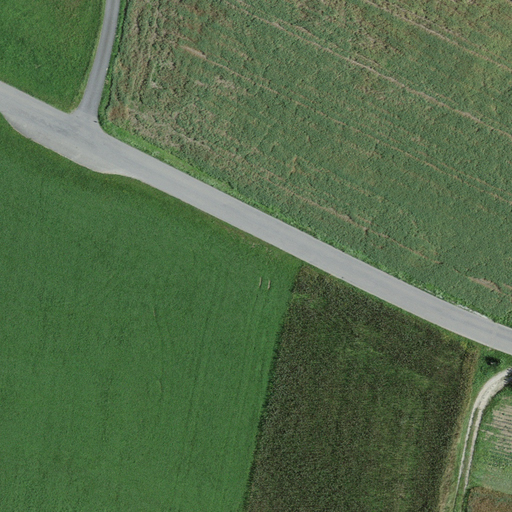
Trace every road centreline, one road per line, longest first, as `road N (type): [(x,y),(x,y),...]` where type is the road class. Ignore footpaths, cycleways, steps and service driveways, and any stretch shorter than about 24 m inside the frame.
road 1 (unclassified): [(0,95),(511,344)]
road 2 (track): [(457,511),(476,410),(490,386),(511,373)]
road 3 (track): [(81,135),(113,0)]
